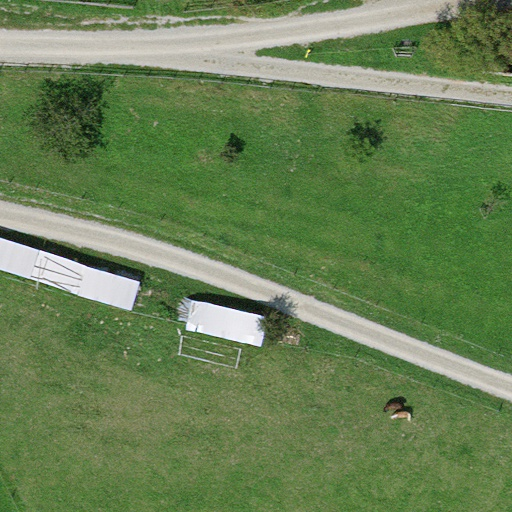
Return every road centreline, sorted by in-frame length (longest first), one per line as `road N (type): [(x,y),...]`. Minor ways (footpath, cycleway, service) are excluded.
road 1 (track): [(0,217),(171,260),(511,397)]
road 2 (track): [(0,58),(145,61),(511,109)]
road 3 (track): [(511,7),(145,61)]
